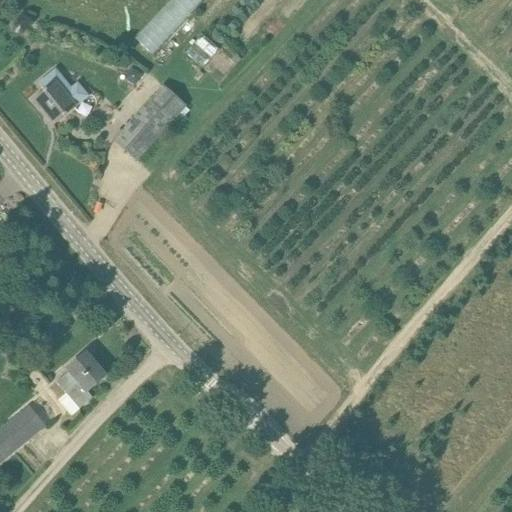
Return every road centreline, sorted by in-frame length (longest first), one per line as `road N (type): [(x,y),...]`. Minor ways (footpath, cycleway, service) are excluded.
road 1 (tertiary): [(367,511),(207,379),(0,146)]
road 2 (unknown): [(0,510),(161,333)]
